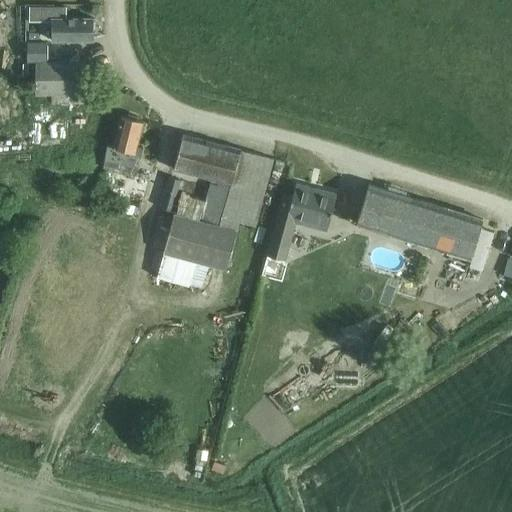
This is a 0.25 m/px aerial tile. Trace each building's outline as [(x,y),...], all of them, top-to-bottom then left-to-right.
[(65,17),(65,11),(30,10),(30,21),(52,21),(51,40),(94,41),(94,18),(65,17)] [(39,45),(28,46),(28,63),(36,63),(48,63),(48,46),(39,45)] [(36,95),(85,95),(85,63),(48,63),(36,63),(36,95)] [(107,144),(102,167),(135,175),(142,147),(135,145),(141,121),(139,120),(138,116),(127,113),(124,116),(121,116),(114,146),(107,144)] [(273,158),(183,135),(174,169),(214,179),(208,199),(181,192),(165,254),(226,270),(239,223),(255,227),(273,158)] [(173,212),(181,182),(170,179),(162,209),(173,212)] [(328,231),(338,194),(297,183),(294,196),(284,194),(267,255),(268,255),(271,246),(289,251),(297,222),(328,231)] [(472,259),(484,222),(370,186),(358,223),(472,259)] [(119,203),(117,211),(131,215),(133,207),(119,203)] [(77,258),(75,285),(99,286),(101,260),(77,258)] [(503,271),(502,275),(511,277),(511,260),(506,259),(503,271)] [(369,352),(363,358),(380,372),(385,366),(369,352)]
